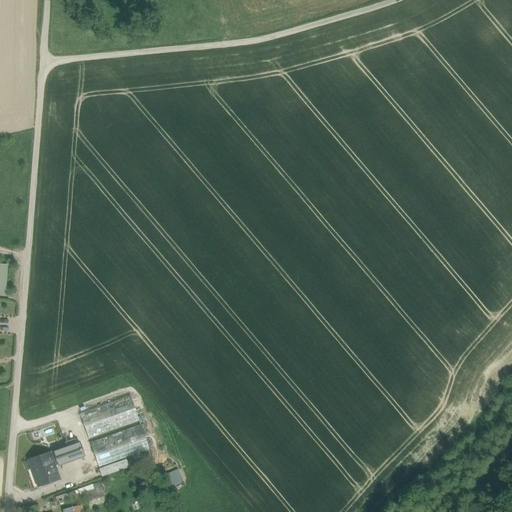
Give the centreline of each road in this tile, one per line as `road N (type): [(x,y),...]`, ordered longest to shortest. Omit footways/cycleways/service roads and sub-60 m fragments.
road 1 (track): [(9,511),(47,0)]
road 2 (track): [(43,64),(253,42),(418,0)]
road 3 (track): [(17,428),(65,415),(78,430),(91,472),(46,493)]
